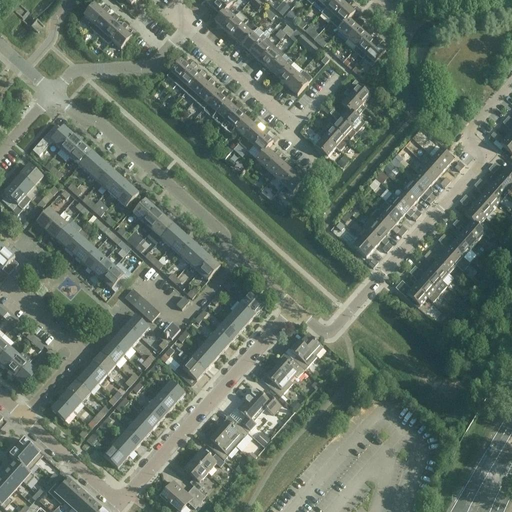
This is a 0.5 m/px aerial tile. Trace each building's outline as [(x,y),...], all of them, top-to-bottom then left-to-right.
[(202,0),(212,8),(219,0),(202,0)] [(226,0),(219,0),(212,8),(221,16),(215,23),(232,4),(226,0)] [(256,0),(252,0),(249,3),(259,11),(263,6),(256,0)] [(317,0),(317,1),(314,4),(323,12),(326,9),(333,0),(317,0)] [(323,12),(321,15),(330,23),(335,17),(346,5),(347,7),(351,2),(350,1),(348,0),(346,0),(343,3),(339,0),(333,0),(326,9),(323,12)] [(232,4),(215,23),(224,31),(235,19),(226,11),(232,5),(232,4)] [(84,17),(93,26),(104,14),(106,15),(110,11),(106,7),(102,11),(95,5),(84,17)] [(335,17),(330,23),(339,31),(344,25),(349,20),(349,21),(355,14),(356,16),(361,11),(359,9),(357,7),(353,12),(347,7),(346,5),(335,17)] [(268,19),(272,14),(269,11),(264,16),(268,19)] [(286,16),(291,21),(296,16),(291,11),(286,16)] [(104,14),(93,26),(103,34),(113,22),(115,23),(119,19),(115,15),(111,20),(106,15),(104,14)] [(239,15),(235,19),(224,31),(233,40),(248,23),(239,15)] [(339,31),(338,32),(347,40),(358,28),(360,30),(364,26),(362,24),(360,22),(356,26),(349,21),(349,20),(344,25),(339,31)] [(113,22),(103,34),(112,42),(123,30),(124,31),(128,27),(124,23),(120,28),(115,23),(113,22)] [(248,23),(233,40),(242,48),(253,36),(257,31),(248,23)] [(306,30),(314,40),(322,34),(315,24),(306,30)] [(286,36),(291,31),(287,27),(282,32),(286,36)] [(358,28),(347,40),(356,48),(367,37),(369,38),(373,34),(371,32),(369,30),(365,35),(360,30),(358,28)] [(123,30),(112,42),(121,50),(131,39),(133,40),(137,35),(133,32),(129,36),(124,31),(123,30)] [(290,39),(294,34),(291,31),(286,36),(290,39)] [(253,36),(242,48),(252,56),(262,44),(253,36)] [(356,48),(353,52),(362,60),(363,59),(365,57),(376,45),(378,46),(382,42),(380,40),(378,38),(374,43),(369,38),(367,37),(356,48)] [(262,44),(252,56),(261,64),(276,47),(266,39),(262,44)] [(306,50),(311,45),(307,41),(303,46),(306,50)] [(310,53),(314,48),(311,45),(306,50),(310,53)] [(365,57),(363,59),(372,68),(375,65),(385,54),(386,55),(391,50),(387,46),(383,51),(378,46),(376,45),(365,57)] [(276,47),(261,64),(270,72),(281,60),(285,56),(276,47)] [(321,63),(325,66),(330,61),(326,58),(321,63)] [(281,60),(270,72),(279,80),(290,68),(293,65),(288,60),(285,64),(281,60)] [(181,61),(171,73),(167,78),(176,86),(191,70),(193,71),(197,67),(193,63),(189,68),(181,61)] [(290,68),(279,80),(288,89),(299,76),(290,68)] [(191,70),(176,86),(185,94),(200,78),(202,80),(206,75),(202,71),(198,76),(193,71),(191,70)] [(299,76),(288,89),(298,97),(312,80),(303,72),(299,76)] [(200,78),(185,94),(195,102),(209,86),(211,88),(215,83),(211,80),(207,84),(202,80),(200,78)] [(359,87),(360,86),(355,81),(352,85),(356,89),(352,95),(350,96),(362,107),(371,98),(359,87)] [(209,86),(195,102),(204,111),(218,94),(220,96),(224,91),(220,88),(216,92),(211,88),(209,86)] [(350,96),(352,95),(347,91),(344,95),(348,98),(342,106),(348,112),(349,111),(354,116),(362,107),(350,96)] [(218,94),(204,111),(213,119),(227,102),(229,104),(233,99),(229,96),(225,100),(220,96),(218,94)] [(227,102),(213,119),(222,127),(236,111),(238,112),(242,108),(238,104),(234,108),(229,104),(227,102)] [(236,111),(222,127),(231,135),(235,131),(246,119),(247,120),(251,116),(247,112),(243,117),(238,112),(236,111)] [(333,111),(332,113),(330,115),(334,119),(338,115),(333,111)] [(349,111),(348,112),(342,119),(340,121),(352,131),(361,122),(354,116),(349,111)] [(340,121),(342,119),(338,115),(334,119),(338,123),(334,128),(332,130),(348,144),(356,135),(352,131),(340,121)] [(246,119),(235,131),(244,139),(255,127),(257,129),(261,124),(257,120),(252,125),(247,120),(246,119)] [(511,126),(506,121),(503,124),(511,132),(511,133),(508,138),(511,141),(511,126)] [(332,130),(334,128),(329,124),(328,126),(326,128),(330,132),(326,137),(324,139),(336,149),(340,153),(348,144),(332,130)] [(61,131),(56,126),(33,152),(38,157),(51,142),(56,146),(69,133),(64,128),(61,131)] [(255,127),(244,139),(253,147),(264,135),(266,137),(270,132),(266,129),(262,133),(257,129),(255,127)] [(69,133),(56,146),(66,155),(79,141),(69,133)] [(324,139),(326,137),(321,133),(318,137),(322,141),(316,148),(328,159),(336,149),(324,139)] [(264,135),(253,147),(262,155),(267,150),(273,144),(274,145),(279,140),(275,137),(271,141),(266,137),(264,135)] [(511,141),(508,138),(501,146),(511,155),(511,141)] [(79,141),(66,155),(76,164),(89,150),(79,141)] [(454,162),(437,147),(430,155),(434,159),(447,170),(454,162)] [(89,150),(76,164),(86,173),(99,159),(89,150)] [(274,156),(267,150),(262,155),(256,161),(265,170),(276,158),(278,160),(282,155),(278,152),(274,156)] [(343,156),(337,163),(343,168),(349,161),(343,156)] [(399,156),(384,171),(390,176),(404,162),(399,156)] [(276,158),(265,170),(275,178),(285,166),(287,168),(291,163),(287,160),(283,164),(278,160),(276,158)] [(99,159),(86,173),(96,182),(109,168),(99,159)] [(447,170),(434,159),(426,167),(439,178),(447,170)] [(499,169),(494,164),(488,171),(493,175),(499,169)] [(30,166),(21,176),(35,188),(44,179),(30,166)] [(285,166),(275,178),(284,186),(294,174),(296,176),(300,171),(296,168),(292,172),(287,168),(285,166)] [(439,178),(426,167),(419,175),(432,187),(439,178)] [(58,173),(53,168),(49,172),(54,177),(58,173)] [(109,168),(96,182),(106,191),(119,177),(109,168)] [(511,170),(509,168),(501,176),(511,185),(511,170)] [(58,173),(54,177),(59,181),(63,177),(58,173)] [(294,174),(284,186),(293,195),(303,183),(305,185),(309,180),(305,176),(301,180),(296,176),(294,174)] [(419,175),(412,183),(425,195),(429,198),(434,203),(436,200),(427,192),(432,187),(419,175)] [(21,176),(13,185),(27,198),(35,188),(21,176)] [(511,190),(511,185),(501,176),(494,185),(507,196),(511,190)] [(119,177),(106,191),(116,200),(129,186),(119,177)] [(507,196),(494,185),(490,189),(480,180),(477,184),(500,205),(507,196)] [(405,191),(418,203),(422,198),(426,202),(429,198),(425,195),(412,183),(405,191)] [(500,205),(477,184),(474,187),(484,196),(480,201),(493,212),(500,205)] [(7,197),(1,203),(12,213),(18,207),(23,211),(31,202),(27,198),(13,185),(4,195),(7,197)] [(67,189),(72,194),(76,189),(71,185),(67,189)] [(129,186),(116,200),(127,209),(139,195),(129,186)] [(53,197),(58,192),(54,188),(49,193),(53,197)] [(76,189),(72,194),(77,198),(78,198),(81,194),(76,189)] [(405,191),(397,199),(410,211),(418,203),(405,191)] [(70,197),(65,192),(61,196),(66,201),(70,197)] [(82,202),(90,209),(94,205),(86,198),(82,202)] [(410,211),(397,199),(390,207),(403,219),(407,214),(416,222),(419,219),(414,214),(414,215),(410,211)] [(133,215),(143,224),(155,210),(146,201),(133,215)] [(493,212),(480,201),(473,209),(486,220),(493,212)] [(41,211),(46,206),(41,202),(37,207),(41,211)] [(84,209),(79,205),(75,209),(80,214),(84,209)] [(94,205),(90,209),(100,219),(101,219),(104,214),(94,205)] [(403,219),(390,207),(383,215),(396,227),(403,219)] [(84,209),(80,214),(85,218),(89,213),(84,209)] [(486,220),(473,209),(465,217),(472,224),(472,223),(478,229),(479,228),(486,220)] [(37,224),(47,233),(59,219),(49,210),(37,224)] [(155,210),(143,224),(152,232),(164,218),(155,210)] [(32,211),(28,216),(32,220),(37,215),(32,211)] [(356,220),(353,219),(354,216),(348,213),(344,222),(353,226),(356,220)] [(383,215),(376,223),(389,235),(393,231),(402,238),(405,235),(400,231),(396,227),(383,215)] [(89,222),(99,230),(103,226),(93,217),(89,222)] [(109,218),(105,223),(110,227),(114,223),(109,218)] [(164,218),(152,232),(161,240),(174,226),(164,218)] [(59,219),(47,233),(56,241),(68,227),(59,219)] [(78,234),(82,231),(75,220),(71,223),(78,234)] [(389,235),(376,223),(371,220),(364,228),(368,232),(381,243),(382,243),(386,247),(385,247),(390,251),(393,248),(384,240),(389,235)] [(472,223),(472,224),(465,231),(478,243),(486,234),(479,228),(478,229),(472,223)] [(103,226),(99,230),(108,239),(112,234),(103,226)] [(174,226),(161,240),(171,249),(183,235),(174,226)] [(68,227),(56,241),(65,249),(78,235),(68,227)] [(120,229),(117,233),(116,233),(126,242),(130,237),(120,229)] [(478,243),(465,231),(458,239),(471,251),(478,243)] [(381,243),(368,232),(361,240),(374,251),(381,243)] [(112,234),(108,239),(118,247),(122,243),(112,234)] [(78,235),(65,249),(75,258),(87,244),(78,235)] [(183,235),(171,249),(180,257),(192,243),(183,235)] [(471,251),(458,239),(454,244),(444,236),(441,239),(446,243),(451,247),(464,259),(471,251)] [(374,251),(361,240),(354,248),(367,260),(374,251)] [(140,246),(135,241),(131,246),(136,250),(140,246)] [(122,243),(118,247),(123,251),(127,247),(122,243)] [(192,243),(180,257),(189,265),(202,251),(192,243)] [(87,244),(75,258),(84,266),(96,252),(87,244)] [(140,246),(136,250),(141,254),(144,250),(140,246)] [(464,259),(451,247),(444,255),(457,267),(463,272),(467,268),(461,262),(464,259)] [(6,250),(0,256),(0,269),(3,272),(8,276),(18,265),(13,261),(15,259),(6,250)] [(202,251),(189,265),(199,274),(211,260),(202,251)] [(96,252),(84,266),(93,274),(106,260),(96,252)] [(457,267),(444,255),(439,260),(430,252),(427,255),(449,275),(457,267)] [(449,275),(427,255),(424,258),(434,267),(429,272),(442,283),(449,275)] [(158,262),(153,258),(150,262),(154,267),(158,262)] [(106,260),(93,274),(103,283),(115,269),(106,260)] [(211,260),(199,274),(208,282),(221,268),(211,260)] [(374,260),(369,266),(373,270),(378,264),(374,260)] [(158,262),(154,267),(159,271),(163,267),(158,262)] [(442,283),(429,272),(425,276),(415,268),(413,271),(435,291),(442,283)] [(115,269),(103,283),(112,291),(125,277),(115,269)] [(435,291),(413,271),(410,274),(419,283),(415,288),(428,299),(435,291)] [(177,279),(172,275),(168,279),(173,283),(177,279)] [(490,283),(484,277),(477,285),(483,290),(490,283)] [(177,279),(173,283),(178,288),(182,283),(177,279)] [(237,283),(232,279),(228,284),(232,288),(237,283)] [(428,299),(415,288),(411,292),(406,287),(405,288),(401,284),(396,290),(418,310),(420,307),(420,308),(428,299)] [(482,290),(475,285),(472,288),(480,294),(482,290)] [(133,290),(125,299),(129,304),(137,295),(133,290)] [(196,296),(191,292),(187,296),(192,300),(196,296)] [(220,293),(216,298),(220,302),(224,297),(220,293)] [(137,295),(129,304),(134,308),(142,299),(137,295)] [(250,295),(242,305),(256,317),(264,307),(250,295)] [(184,298),(176,307),(182,312),(189,303),(184,298)] [(216,298),(211,303),(215,307),(220,302),(216,298)] [(142,299),(134,308),(138,312),(146,302),(142,299)] [(471,309),(462,301),(455,308),(464,316),(471,309)] [(146,302),(138,312),(143,316),(151,306),(146,302)] [(242,305),(233,314),(247,326),(256,317),(242,305)] [(151,306),(143,316),(147,320),(155,310),(151,306)] [(147,320),(152,324),(160,314),(155,310),(147,320)] [(462,319),(452,310),(447,316),(457,325),(462,319)] [(203,312),(199,317),(203,320),(207,316),(203,312)] [(233,314),(225,323),(239,336),(247,326),(233,314)] [(136,317),(127,327),(141,339),(149,330),(136,317)] [(199,317),(194,322),(199,326),(203,320),(199,317)] [(16,323),(11,318),(8,322),(13,327),(16,323)] [(16,323),(13,327),(17,331),(21,327),(16,323)] [(225,323),(217,333),(231,345),(239,336),(225,323)] [(167,340),(168,339),(171,342),(180,332),(172,324),(163,334),(166,337),(165,338),(167,340)] [(127,327),(119,336),(133,348),(141,339),(127,327)] [(186,331),(182,335),(186,339),(191,334),(186,331)] [(217,333),(208,342),(222,354),(231,345),(217,333)] [(35,339),(30,335),(26,339),(31,343),(35,339)] [(182,335),(178,341),(182,344),(186,339),(182,335)] [(119,336),(110,345),(124,358),(133,349),(119,336)] [(316,357),(323,349),(308,336),(301,344),(315,358),(316,357)] [(1,340),(0,340),(0,359),(10,349),(1,340)] [(167,346),(163,342),(159,347),(163,351),(167,346)] [(208,342),(200,351),(214,364),(222,354),(208,342)] [(301,344),(300,343),(291,352),(297,357),(293,361),(305,372),(317,359),(316,357),(315,358),(301,344)] [(110,345),(102,355),(116,367),(124,358),(110,345)] [(10,349),(0,359),(0,364),(7,371),(19,357),(10,349)] [(170,349),(165,354),(169,358),(174,353),(170,349)] [(200,351),(192,361),(206,373),(214,364),(200,351)] [(102,355),(94,364),(107,376),(116,367),(102,355)] [(151,356),(146,361),(150,365),(155,360),(151,356)] [(19,357),(7,371),(16,379),(29,365),(19,357)] [(146,361),(142,366),(146,370),(150,365),(146,361)] [(197,383),(206,373),(192,361),(183,370),(197,383)] [(275,370),(291,384),(296,378),(298,380),(305,372),(293,361),(289,366),(284,361),(275,370)] [(94,364),(85,373),(99,386),(107,376),(94,364)] [(335,374),(333,372),(337,368),(334,364),(325,374),(331,378),(335,374)] [(29,365),(16,379),(26,388),(38,374),(29,365)] [(158,371),(153,367),(149,372),(153,376),(158,371)] [(291,384),(275,370),(267,379),(273,384),(269,388),(271,390),(269,392),(274,397),(276,395),(281,399),(293,386),(291,384)] [(85,373),(77,383),(91,395),(99,386),(85,373)] [(134,375),(130,380),(134,384),(139,379),(134,375)] [(130,389),(134,384),(130,380),(125,385),(130,389)] [(141,381),(137,386),(141,390),(145,385),(141,381)] [(321,386),(315,381),(311,387),(316,391),(321,386)] [(77,383),(69,392),(82,404),(91,395),(77,383)] [(185,395),(171,383),(163,393),(177,405),(185,395)] [(137,386),(132,391),(136,395),(141,390),(137,386)] [(256,426),(254,423),(266,410),(274,417),(282,408),(268,395),(265,398),(257,391),(238,411),(246,419),(242,424),(251,432),(256,426)] [(60,401),(74,414),(82,404),(69,392),(60,401)] [(117,393),(113,398),(117,402),(122,397),(117,393)] [(168,414),(177,405),(163,393),(155,402),(168,414)] [(108,403),(113,407),(117,402),(113,398),(108,403)] [(124,400),(120,405),(124,409),(129,404),(125,400),(124,400)] [(60,401),(52,411),(65,423),(74,414),(60,401)] [(155,402),(146,411),(160,424),(168,414),(155,402)] [(290,408),(296,413),(299,409),(294,404),(290,408)] [(115,410),(116,410),(120,414),(124,409),(120,405),(115,410)] [(146,411),(138,421),(152,433),(160,424),(146,411)] [(101,412),(96,417),(100,421),(105,416),(101,412)] [(96,426),(100,421),(96,417),(92,422),(96,426)] [(108,418),(103,423),(107,428),(112,422),(108,419),(108,418)] [(152,433),(138,421),(129,430),(143,442),(152,433)] [(103,433),(107,428),(103,423),(98,429),(103,433)] [(227,424),(219,433),(237,449),(249,435),(237,424),(233,429),(227,424)] [(129,430),(121,439),(135,452),(143,442),(129,430)] [(79,436),(84,440),(88,435),(84,431),(79,436)] [(237,449),(219,433),(211,442),(217,447),(213,451),(225,462),(237,449)] [(269,441),(262,435),(257,441),(264,447),(269,441)] [(91,437),(86,442),(90,446),(95,441),(91,437)] [(121,439),(113,449),(127,461),(135,452),(121,439)] [(21,445),(17,450),(36,466),(43,458),(25,441),(21,445)] [(113,449),(104,458),(118,471),(127,461),(113,449)] [(17,450),(10,458),(34,479),(29,474),(36,466),(17,450)] [(202,452),(193,461),(208,475),(217,465),(221,469),(221,468),(223,470),(224,469),(228,472),(230,470),(224,465),(225,464),(216,456),(211,460),(202,452)] [(257,458),(252,453),(247,458),(253,462),(257,458)] [(15,463),(8,470),(27,487),(34,479),(10,458),(13,461),(15,463)] [(208,475),(193,461),(185,471),(194,480),(190,484),(194,488),(200,493),(204,488),(200,484),(208,475)] [(240,475),(245,470),(239,466),(235,471),(240,475)] [(8,470),(1,478),(16,492),(23,484),(27,487),(8,470)] [(61,489),(52,498),(60,506),(77,487),(64,476),(56,484),(61,489)] [(1,478),(0,479),(0,491),(12,503),(13,503),(9,499),(16,492),(1,478)] [(206,498),(200,493),(194,488),(187,495),(174,483),(162,497),(179,511),(181,511),(189,504),(195,510),(206,498)] [(77,487),(60,506),(61,506),(64,503),(72,510),(85,495),(82,492),(82,491),(78,487),(78,488),(77,487)] [(0,491),(0,507),(5,511),(12,503),(0,491)] [(85,495),(72,510),(74,511),(84,511),(93,502),(85,495)] [(93,502),(84,511),(98,511),(101,509),(93,502)]
